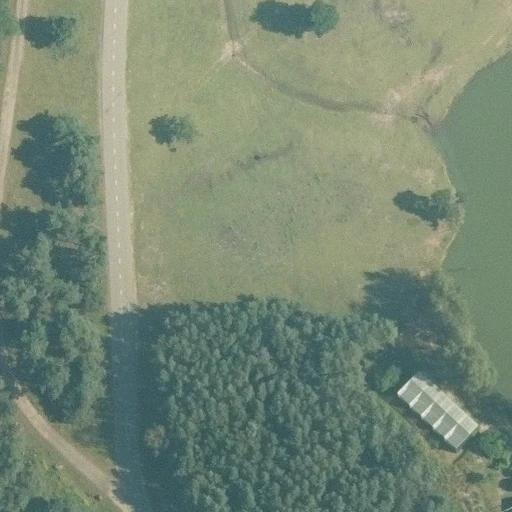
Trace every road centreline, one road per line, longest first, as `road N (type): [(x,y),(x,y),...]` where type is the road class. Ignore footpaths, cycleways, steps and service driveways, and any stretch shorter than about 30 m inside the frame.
road 1 (track): [(137,507),(38,423),(14,391),(0,351)]
road 2 (track): [(0,172),(22,0)]
